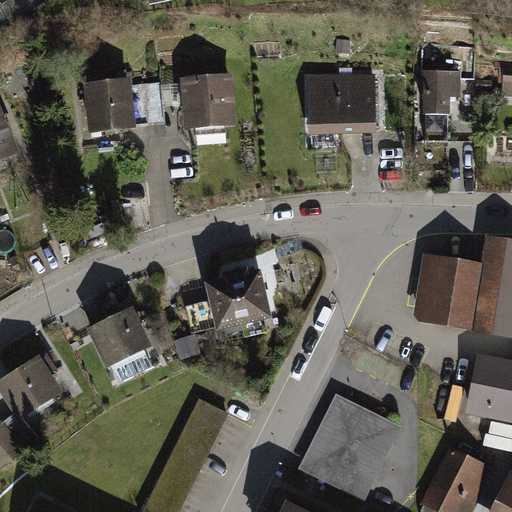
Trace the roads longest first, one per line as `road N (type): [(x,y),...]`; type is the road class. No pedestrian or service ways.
road 1 (residential): [(0,335),(82,287),(170,251),(232,233),(380,220)]
road 2 (residential): [(237,511),(380,220)]
road 3 (residential): [(380,220),(511,222)]
